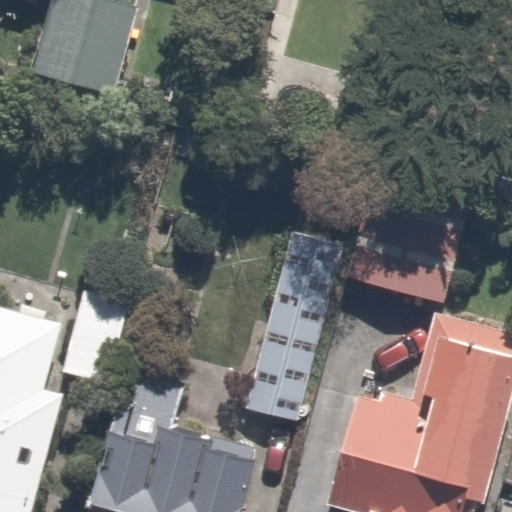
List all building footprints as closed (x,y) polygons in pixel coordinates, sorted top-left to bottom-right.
[(108,82),(122,0),(53,0),(41,70),(108,82)] [(511,70),(511,0),(503,0),(489,66),(511,70)] [(440,292),(459,200),(361,180),(343,272),(440,292)] [(301,415),(333,258),(269,245),(237,401),(301,415)] [(110,383),(129,294),(71,282),(52,371),(110,383)] [(39,383),(53,310),(0,300),(0,511),(32,511),(56,386),(39,383)] [(409,401),(348,387),(322,501),(369,511),(478,511),(511,363),(511,334),(429,315),(409,401)] [(245,511),(263,440),(170,418),(182,368),(126,354),(87,511),(245,511)]
